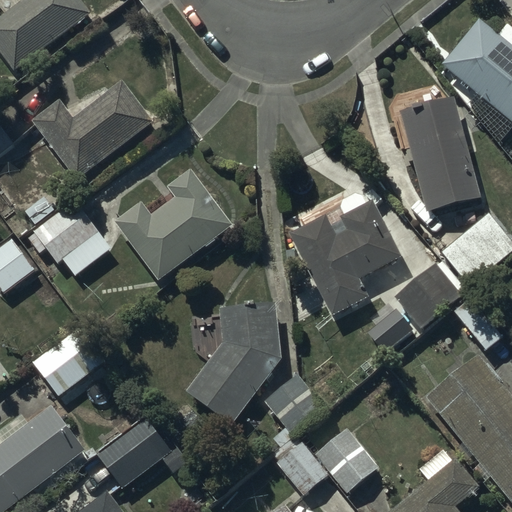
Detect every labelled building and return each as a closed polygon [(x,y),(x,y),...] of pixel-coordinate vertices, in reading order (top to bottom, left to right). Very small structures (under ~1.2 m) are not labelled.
[(29,0),(0,22),(0,54),(16,75),(90,18),(76,0),(29,0)] [(481,24),(443,71),(511,127),(511,33),(508,30),(500,40),(481,24)] [(60,106),(34,125),(79,186),(156,129),(123,85),(72,122),(60,106)] [(481,202),(454,102),(399,117),(401,124),(393,126),(400,152),(408,150),(426,217),(481,202)] [(143,208),(117,226),(158,286),(234,233),(194,176),(168,194),(169,195),(146,211),(143,208)] [(341,211),(347,221),(342,223),(348,235),(337,240),(327,220),(291,239),(333,322),(370,303),(360,283),(402,262),(374,207),(367,210),(361,201),(356,198),(344,205),(341,211)] [(47,199),(25,216),(36,230),(58,213),(47,199)] [(65,264),(76,279),(112,252),(75,203),(33,235),(35,238),(30,242),(41,256),(46,252),(59,269),(65,264)] [(511,244),(490,217),(442,257),(469,290),(511,254),(511,244)] [(14,244),(0,254),(0,293),(4,298),(36,275),(14,244)] [(436,269),(396,302),(422,333),(468,295),(443,265),(437,270),(436,269)] [(40,277),(26,288),(44,311),(58,300),(40,277)] [(275,308),(220,314),(224,348),(187,397),(232,430),(281,365),(275,308)] [(481,308),(461,323),(486,355),(506,340),(481,308)] [(407,321),(388,337),(398,350),(405,344),(408,348),(418,340),(416,337),(418,334),(407,321)] [(71,339),(34,367),(60,402),(97,373),(71,339)] [(511,398),(481,360),(428,401),(511,509),(511,398)] [(299,379),(266,406),(294,441),(327,415),(299,379)] [(0,511),(9,511),(86,456),(53,411),(30,428),(23,419),(0,436),(0,511)] [(147,422),(96,459),(122,495),(173,457),(147,422)] [(280,465),(277,467),(303,500),(329,480),(305,449),(300,453),(285,433),(274,441),(282,451),(274,457),(280,465)] [(347,434),(316,460),(347,498),(378,472),(347,434)] [(429,486),(397,511),(459,511),(481,495),(456,464),(454,466),(445,455),(420,475),(429,486)] [(118,511),(108,497),(88,511),(118,511)]
